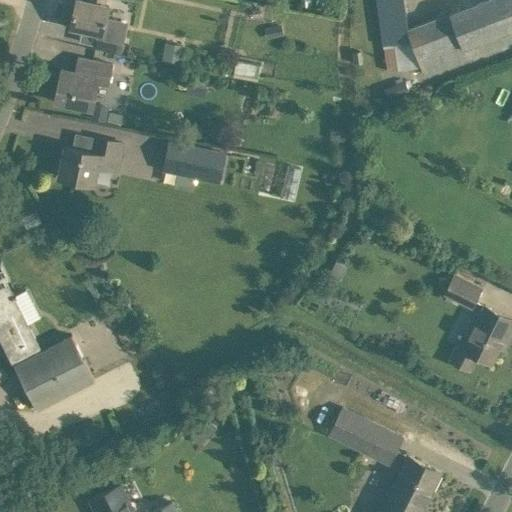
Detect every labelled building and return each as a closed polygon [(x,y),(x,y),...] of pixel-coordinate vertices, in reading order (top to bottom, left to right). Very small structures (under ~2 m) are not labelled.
[(75,0),(71,25),(98,31),(95,43),(121,49),(127,22),(106,18),(109,4),(104,3),(105,0),(75,0)] [(511,0),(480,0),(408,27),(404,0),(377,0),(384,44),(385,43),(388,69),(422,67),(424,73),(511,39),(511,0)] [(181,64),(183,54),(163,50),(161,59),(181,64)] [(352,51),(353,62),(363,61),(361,50),(352,51)] [(55,99),(92,107),(94,101),(99,78),(109,80),(113,63),(79,55),(75,69),(62,66),(55,99)] [(231,59),(230,75),(256,77),(257,61),(231,59)] [(393,83),(396,94),(408,90),(405,79),(393,83)] [(94,101),(92,107),(90,117),(105,121),(107,114),(109,105),(94,101)] [(191,135),(200,137),(202,127),(193,125),(191,135)] [(59,175),(94,182),(97,165),(117,169),(123,141),(97,136),(94,150),(66,144),(59,175)] [(163,168),(198,176),(220,181),(226,150),(169,138),(163,168)] [(483,286),(454,272),(446,268),(442,276),(450,280),(444,292),(473,306),(483,286)] [(0,334),(14,363),(41,349),(5,278),(0,280),(0,334)] [(511,316),(485,304),(471,333),(464,347),(458,344),(451,359),(470,368),(477,354),(491,361),(503,337),(507,339),(511,328),(511,316)] [(72,333),(41,349),(14,363),(37,407),(95,378),(72,333)] [(330,433),(389,462),(402,435),(343,406),(330,433)] [(420,511),(441,470),(409,454),(379,511),(420,511)] [(90,498),(97,511),(135,511),(121,482),(90,498)] [(151,511),(178,511),(172,500),(151,511)]
